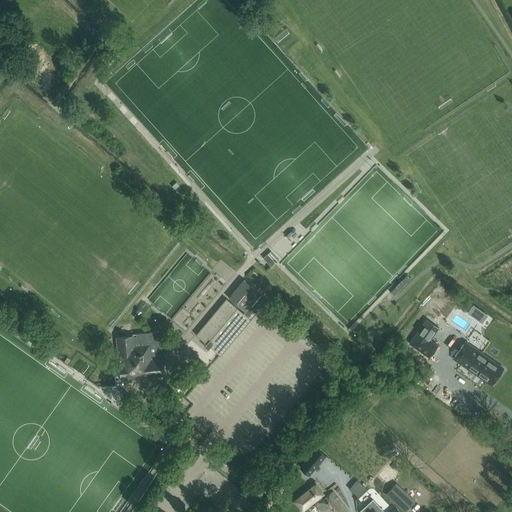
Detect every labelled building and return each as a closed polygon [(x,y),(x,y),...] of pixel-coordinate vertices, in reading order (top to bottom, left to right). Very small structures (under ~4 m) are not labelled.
[(311,190),(302,197),(308,206),(317,200),(311,190)] [(195,309),(215,290),(211,285),(216,281),(211,275),(186,299),(195,309)] [(238,306),(244,311),(259,293),(260,293),(244,280),(229,298),(238,306)] [(206,344),(204,346),(208,349),(210,347),(220,356),(267,300),(259,293),(244,311),(238,306),(237,308),(206,344)] [(237,308),(226,299),(212,316),(213,317),(211,319),(210,318),(195,335),(206,344),(237,308)] [(481,323),(487,315),(473,305),(467,313),(481,323)] [(426,319),(409,343),(429,358),(438,346),(430,340),(439,328),(426,319)] [(135,336),(132,337),(117,338),(121,379),(162,375),(160,360),(162,360),(161,345),(160,331),(135,334),(135,336)] [(503,368),(500,366),(465,341),(453,358),(491,385),(503,368)] [(309,476),(326,456),(326,455),(326,456),(316,447),(298,467),(299,467),(309,475),(308,476),(309,476)] [(317,469),(330,487),(345,475),(331,458),(317,469)] [(355,494),(362,486),(353,479),(346,487),(355,494)] [(402,511),(405,511),(415,502),(396,483),(385,495),(402,511)] [(348,511),(333,492),(324,499),(321,496),(323,494),(317,485),(300,498),(307,507),(317,499),(319,502),(317,504),(323,511),(348,511)] [(372,499),(359,511),(358,511),(383,511),(384,511),(372,499)]
